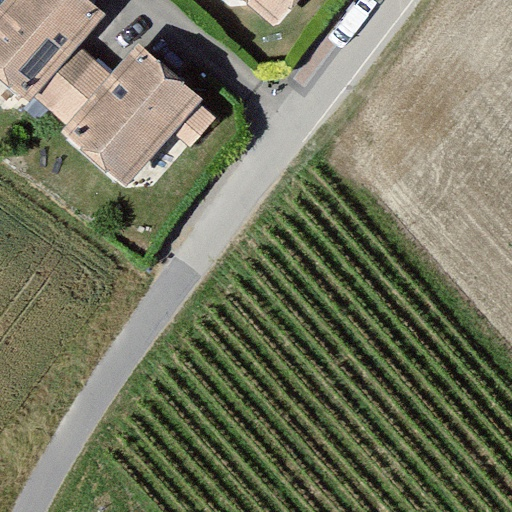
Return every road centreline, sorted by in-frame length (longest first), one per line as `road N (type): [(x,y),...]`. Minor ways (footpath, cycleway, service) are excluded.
road 1 (residential): [(395,0),(187,265)]
road 2 (track): [(187,265),(86,409),(30,511)]
